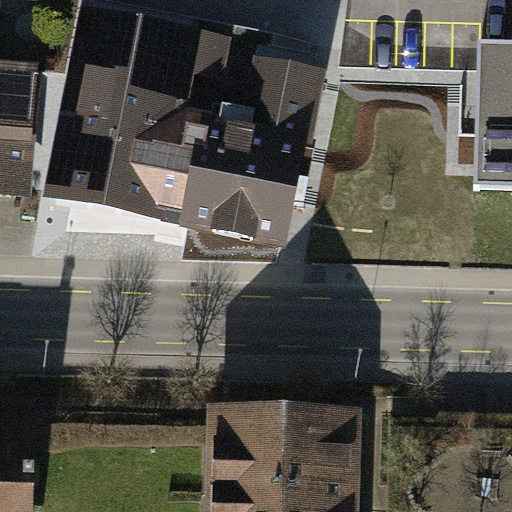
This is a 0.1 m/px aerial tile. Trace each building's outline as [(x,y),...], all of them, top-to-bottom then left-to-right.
[(306,252),(334,80),(238,65),(242,38),(89,14),(57,212),(306,252)] [(477,194),(511,194),(511,51),(480,51),(477,194)] [(0,199),(44,202),(51,71),(0,68),(0,199)] [(0,511),(47,511),(48,422),(0,421),(0,511)] [(224,511),(366,511),(369,425),(227,422),(224,511)]
